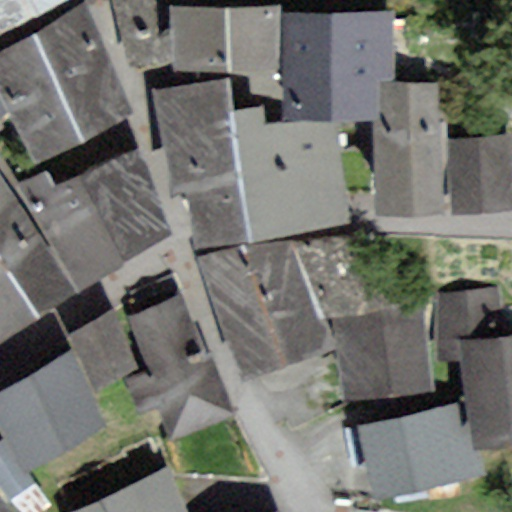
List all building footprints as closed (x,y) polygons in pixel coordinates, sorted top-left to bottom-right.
[(0,0),(0,64),(97,10),(91,0),(0,0)] [(163,0),(130,0),(119,3),(137,73),(179,62),(163,0)] [(305,8),(194,11),(196,71),(307,69),(306,20),(305,8)] [(97,10),(0,64),(0,67),(57,168),(155,113),(97,10)] [(418,88),(416,17),(306,20),(307,69),(308,123),(399,121),(419,120),(418,88)] [(221,86),(164,94),(178,189),(195,186),(202,238),(340,218),(326,122),(258,131),(256,117),(227,121),(221,86)] [(466,86),(418,88),(419,120),(399,121),(404,217),(473,213),(469,146),(466,86)] [(511,212),(511,144),(469,146),(473,213),(511,212)] [(64,172),(38,187),(100,294),(195,239),(145,153),(76,193),(64,172)] [(0,317),(25,351),(100,294),(0,163),(0,317)] [(210,263),(269,387),(354,359),(370,408),(457,394),(437,316),(421,317),(368,242),(210,263)] [(511,301),(511,292),(450,298),(457,365),(487,363),(485,347),(511,343),(511,301)] [(195,299),(140,322),(162,374),(145,381),(162,420),(184,410),(198,444),(254,420),(230,364),(224,367),(195,299)] [(134,317),(89,341),(98,358),(119,396),(145,381),(162,374),(140,322),(134,317)] [(511,343),(485,347),(487,363),(496,455),(511,453),(511,343)] [(98,358),(9,406),(48,478),(137,431),(119,396),(98,358)] [(0,395),(10,386),(0,375),(0,395)] [(482,404),(380,432),(401,509),(504,481),(496,455),(482,404)] [(24,445),(0,462),(0,469),(29,507),(56,487),(48,478),(24,445)] [(0,469),(0,511),(33,511),(29,507),(0,469)] [(169,511),(155,485),(101,511),(169,511)]
